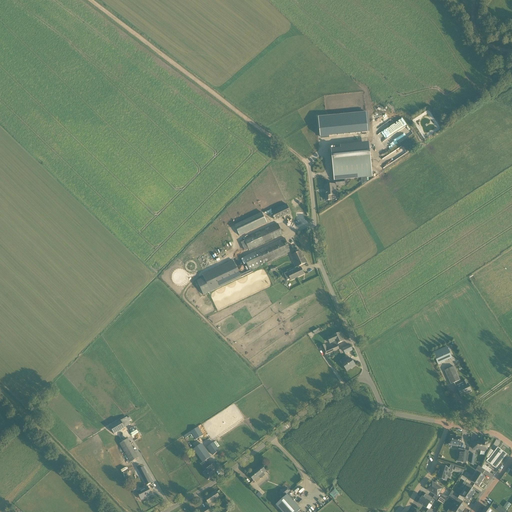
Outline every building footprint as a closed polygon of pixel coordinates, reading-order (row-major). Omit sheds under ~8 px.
[(366,112),(318,117),(320,137),(332,136),(368,132),(366,112)] [(387,113),(370,124),(374,130),(391,119),(387,113)] [(403,119),(377,133),(381,141),(382,141),(387,150),(391,148),(388,143),(392,141),(389,134),(403,127),(402,126),(406,124),(403,119)] [(331,149),(334,181),(372,177),(369,147),(341,150),(341,149),(331,149)] [(331,200),(331,195),(336,195),(335,184),(325,186),(326,196),(325,196),(326,201),(331,200)] [(276,220),(291,213),(286,204),(272,211),(276,220)] [(267,224),(262,213),(234,225),(239,236),(267,224)] [(241,243),(245,251),(248,249),(249,251),(283,235),(278,224),(244,240),(244,241),(241,243)] [(249,269),(251,268),(252,270),(264,264),(291,252),(285,238),(244,258),(249,269)] [(293,255),(298,267),(305,263),(300,252),(293,255)] [(233,261),(202,275),(211,292),(241,278),(253,272),(252,270),(251,268),(249,269),(250,271),(240,275),(233,261)] [(301,268),(288,274),(287,273),(284,274),(287,280),(290,279),(291,281),(304,274),(301,268)] [(332,343),(334,345),(343,341),(340,333),(332,336),(327,338),(328,339),(327,341),(328,343),(329,343),(330,344),(332,343)] [(334,346),(327,350),(325,345),(321,347),(325,356),(333,352),(333,353),(339,350),(337,345),(334,346)] [(343,349),(345,354),(352,351),(350,345),(343,349)] [(438,365),(452,359),(447,347),(433,353),(438,365)] [(347,360),(346,359),(344,358),(339,361),(347,371),(355,365),(350,358),(347,360)] [(459,381),(453,367),(444,371),(450,385),(459,381)] [(471,392),(469,387),(468,384),(466,380),(462,382),(464,386),(457,389),(461,397),(471,392)] [(110,427),(114,434),(131,424),(127,417),(110,427)] [(198,427),(190,432),(192,434),(193,436),(195,440),(203,436),(199,429),(198,427)] [(450,436),(449,445),(460,447),(462,438),(458,437),(455,437),(450,436)] [(131,463),(139,458),(128,439),(120,444),(131,463)] [(473,443),(473,448),(474,449),(474,450),(477,451),(477,449),(480,450),(480,451),(485,452),(486,450),(487,450),(487,447),(489,448),(490,444),(487,443),(488,442),(483,441),(483,442),(478,442),(478,443),(475,443),(475,444),(473,443)] [(213,442),(207,447),(213,455),(219,451),(213,442)] [(205,472),(203,473),(208,480),(213,476),(212,474),(218,470),(213,462),(210,465),(207,460),(211,457),(201,444),(193,450),(202,463),(200,464),(205,472)] [(488,463),(490,461),(497,466),(506,454),(497,447),(489,459),(488,459),(486,461),(488,463)] [(459,450),(457,462),(463,463),(465,451),(459,450)] [(253,481),(254,481),(256,483),(261,479),(260,478),(264,475),(262,473),(266,470),(262,465),(249,475),(253,481)] [(439,474),(437,478),(446,480),(448,472),(451,473),(454,466),(450,465),(449,470),(441,467),(441,468),(440,468),(440,470),(440,471),(439,471),(438,474),(439,474)] [(477,468),(476,470),(483,475),(485,471),(483,469),(482,469),(478,466),(477,468)] [(146,486),(151,483),(146,474),(145,472),(142,474),(141,471),(139,472),(140,475),(141,474),(142,476),(141,476),(146,486)] [(485,477),(475,471),(472,476),(482,482),(485,477)] [(482,482),(472,476),(469,481),(479,487),(482,482)] [(432,482),(427,490),(437,497),(442,489),(432,482)] [(475,493),(471,490),(473,487),(467,484),(466,486),(462,491),(472,497),(475,493)] [(141,500),(151,494),(148,487),(137,493),(141,500)] [(287,487),(279,494),(283,497),(290,491),(287,487)] [(219,497),(215,491),(205,498),(210,506),(213,503),(212,501),(219,497)] [(462,491),(458,499),(463,502),(465,499),(469,502),(472,497),(462,491)] [(287,495),(276,505),(281,511),(297,511),(300,510),(287,495)] [(432,506),(435,501),(425,495),(423,498),(422,497),(418,504),(426,509),(429,504),(432,506)] [(462,511),(465,508),(457,503),(454,507),(461,511),(462,511)]
